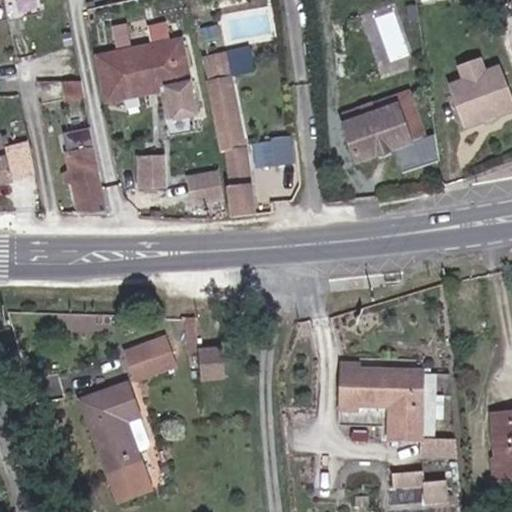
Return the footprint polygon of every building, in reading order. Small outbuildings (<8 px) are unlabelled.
[(0,0),(0,25),(52,13),(49,0),(0,0)] [(182,86),(190,84),(181,40),(173,41),(182,86)] [(141,94),(182,86),(173,41),(130,51),(141,94)] [(205,64),(222,60),(217,43),(201,46),(205,64)] [(108,101),(141,94),(130,51),(99,57),(108,101)] [(247,84),(267,81),(262,51),(243,56),(247,84)] [(0,94),(9,92),(0,54),(0,94)] [(228,88),(247,84),(243,56),(222,60),(228,88)] [(233,218),(258,212),(243,148),(240,148),(228,88),(222,60),(205,64),(211,90),(207,92),(219,150),(225,151),(232,186),(225,188),(233,218)] [(463,124),(511,109),(511,107),(499,68),(482,72),(478,62),(468,65),(471,76),(452,82),(463,124)] [(361,162),(416,147),(401,103),(349,118),(361,162)] [(295,134),(275,136),(278,163),(298,161),(295,134)] [(80,212),(109,213),(91,138),(67,143),(80,212)] [(255,164),(275,162),(273,139),(253,141),(255,164)] [(139,187),(170,187),(170,153),(140,153),(139,187)] [(0,215),(31,208),(19,166),(0,169),(0,215)] [(222,171),(192,171),(192,202),(223,201),(222,171)] [(165,393),(177,390),(173,359),(164,361),(132,369),(138,398),(165,393)] [(233,364),(230,365),(212,365),(213,393),(231,392),(235,392),(233,364)] [(363,422),(428,421),(428,386),(363,385),(363,422)] [(85,413),(92,441),(109,511),(140,505),(124,440),(137,437),(128,402),(85,413)] [(511,428),(500,429),(503,475),(511,474),(511,428)] [(504,494),(511,493),(511,474),(503,475),(504,494)]
